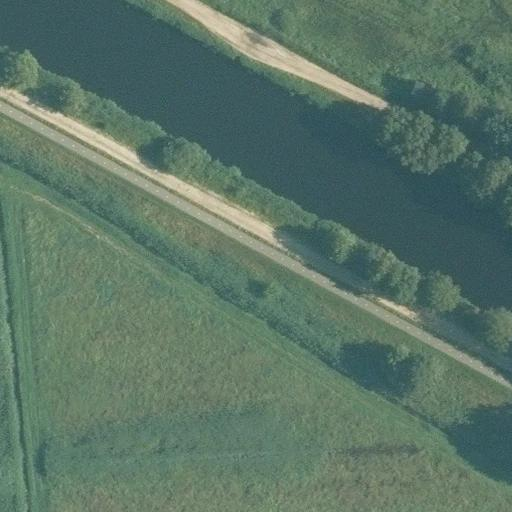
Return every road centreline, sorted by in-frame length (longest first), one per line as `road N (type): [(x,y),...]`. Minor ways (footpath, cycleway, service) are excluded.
road 1 (track): [(511,352),(0,70)]
road 2 (track): [(164,0),(346,99),(511,166)]
